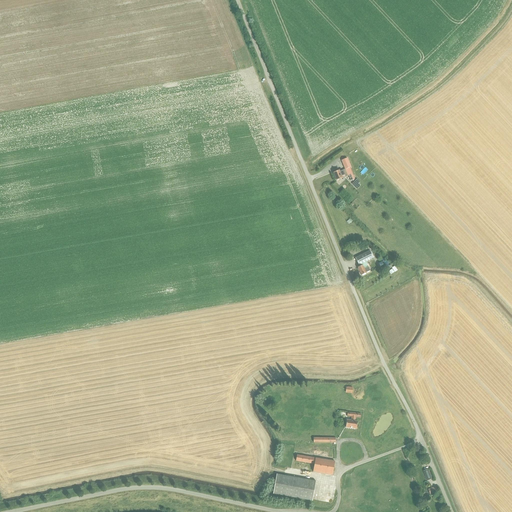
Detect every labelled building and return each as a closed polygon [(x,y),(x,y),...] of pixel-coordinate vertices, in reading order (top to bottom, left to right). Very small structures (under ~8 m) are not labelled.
[(353,180),(348,168),(351,167),(347,158),(341,161),(345,169),(342,171),(342,170),(339,172),(339,171),(333,173),(336,181),(349,176),(351,181),(353,180)] [(364,177),(369,172),(366,168),(361,174),(364,177)] [(362,185),(357,179),(352,183),(357,189),(362,185)] [(370,271),(365,261),(373,258),(370,250),(355,257),(359,266),(357,267),(361,275),(366,273),(370,271)] [(396,266),(389,270),(391,275),(398,271),(396,266)] [(346,420),(345,428),(356,429),(357,421),(355,421),(355,417),(360,418),(360,414),(347,412),(347,416),(351,417),(350,421),(346,420)] [(332,475),(335,462),(297,455),(296,461),(314,464),(313,472),(332,475)] [(432,479),(428,469),(423,471),(427,481),(432,479)] [(312,501),(316,482),(276,475),(273,495),(312,501)]
